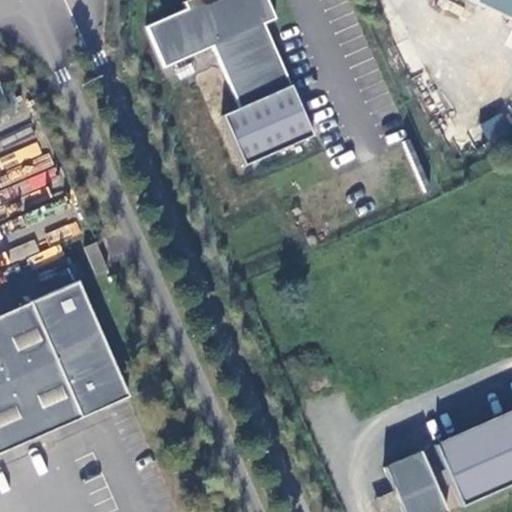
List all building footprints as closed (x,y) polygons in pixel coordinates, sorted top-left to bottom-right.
[(242,167),(310,137),(261,25),(273,20),(264,0),(187,0),(181,3),(184,10),(143,28),(161,68),(210,47),(237,109),(219,116),(242,167)] [(511,0),(466,0),(511,21),(511,0)] [(508,115),(483,118),(485,140),(511,138),(508,115)] [(104,271),(93,243),(82,248),(94,276),(104,271)] [(74,282),(0,314),(0,452),(125,397),(74,282)] [(511,484),(511,411),(431,448),(441,471),(447,485),(458,508),(511,484)] [(417,453),(381,470),(391,494),(397,507),(399,511),(442,511),(433,491),(428,477),(417,453)] [(441,471),(428,477),(433,491),(447,485),(441,471)] [(372,511),(386,511),(397,507),(391,494),(369,503),(372,511)]
